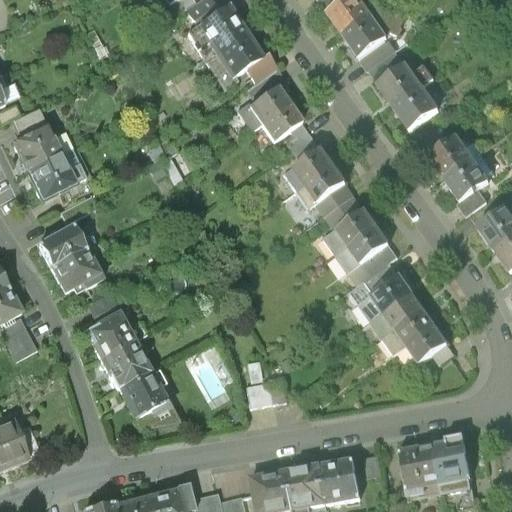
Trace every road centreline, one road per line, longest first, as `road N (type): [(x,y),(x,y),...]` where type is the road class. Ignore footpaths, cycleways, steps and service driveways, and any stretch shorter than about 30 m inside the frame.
road 1 (residential): [(279,0),(489,299),(511,387)]
road 2 (residential): [(100,472),(511,405)]
road 3 (residential): [(0,229),(70,357),(100,472)]
